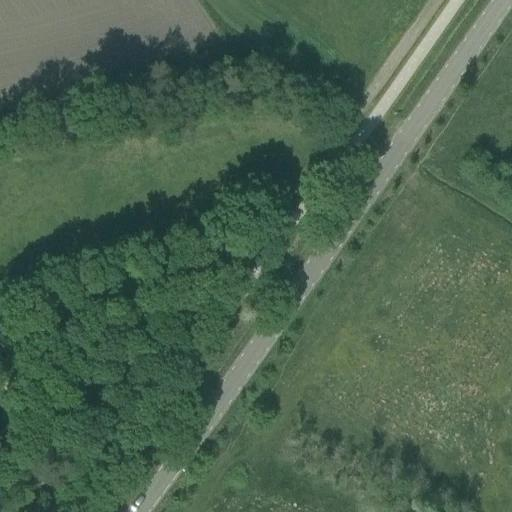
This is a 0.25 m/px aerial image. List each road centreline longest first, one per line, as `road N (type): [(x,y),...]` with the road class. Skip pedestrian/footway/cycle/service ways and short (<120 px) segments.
road 1 (tertiary): [(137,511),(507,0)]
road 2 (track): [(0,317),(167,251),(233,237),(278,241)]
